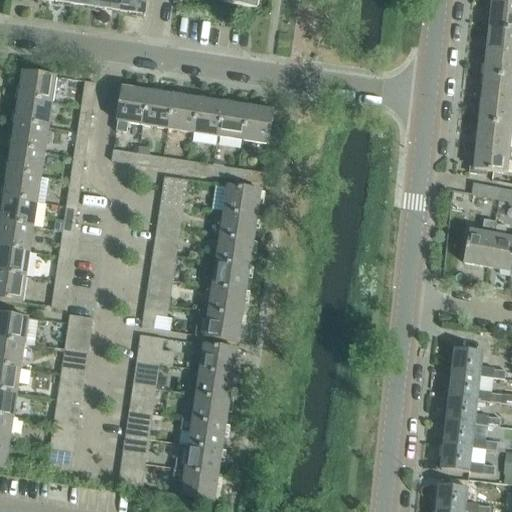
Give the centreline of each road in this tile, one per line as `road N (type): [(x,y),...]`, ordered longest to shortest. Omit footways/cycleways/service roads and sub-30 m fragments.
road 1 (residential): [(115,55),(99,181),(120,204),(85,469)]
road 2 (residential): [(428,101),(154,61)]
road 3 (tertiary): [(383,511),(404,302)]
road 4 (tertiary): [(404,302),(428,101)]
